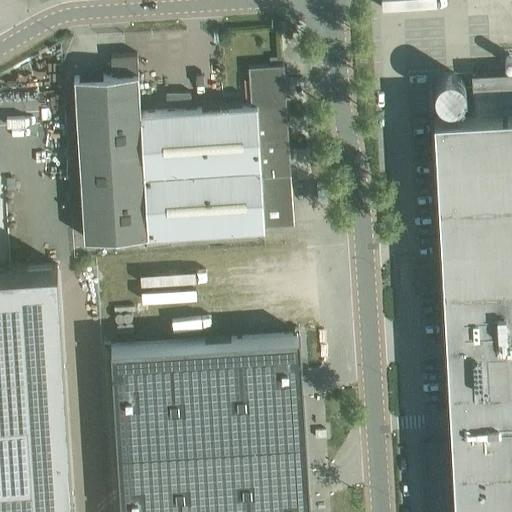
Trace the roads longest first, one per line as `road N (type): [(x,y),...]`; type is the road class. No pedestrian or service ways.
road 1 (unclassified): [(378,511),(330,0)]
road 2 (unclassified): [(0,48),(73,13),(254,0)]
